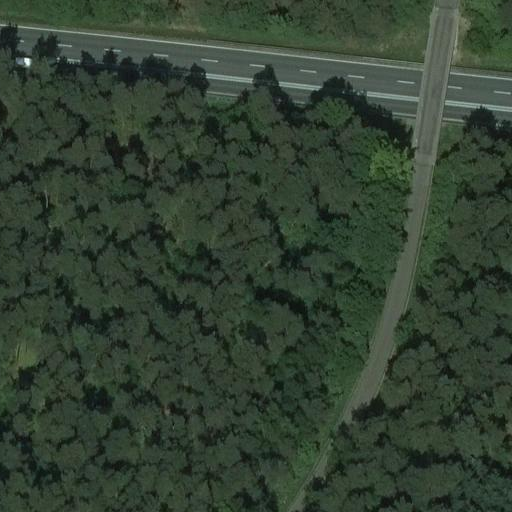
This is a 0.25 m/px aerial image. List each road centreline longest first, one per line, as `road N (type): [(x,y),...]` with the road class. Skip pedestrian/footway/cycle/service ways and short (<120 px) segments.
road 1 (residential): [(449,0),(396,303),(358,410),(302,511)]
road 2 (trunk): [(0,77),(511,131)]
road 3 (trunk): [(511,92),(0,42)]
